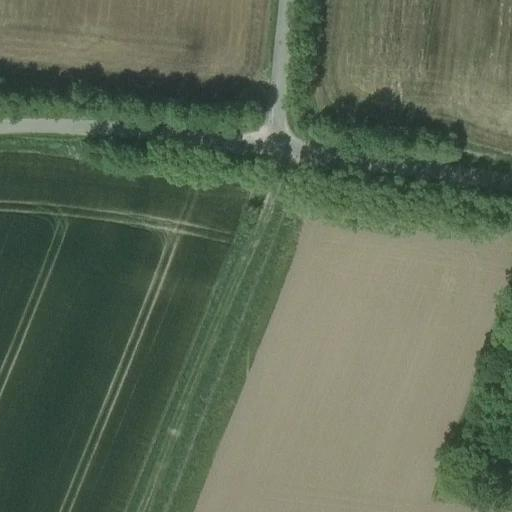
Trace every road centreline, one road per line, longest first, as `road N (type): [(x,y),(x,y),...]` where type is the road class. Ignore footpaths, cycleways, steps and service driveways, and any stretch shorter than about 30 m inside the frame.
road 1 (unclassified): [(278,151),(0,131)]
road 2 (unclassified): [(511,183),(278,151)]
road 3 (unclassified): [(278,151),(292,0)]
